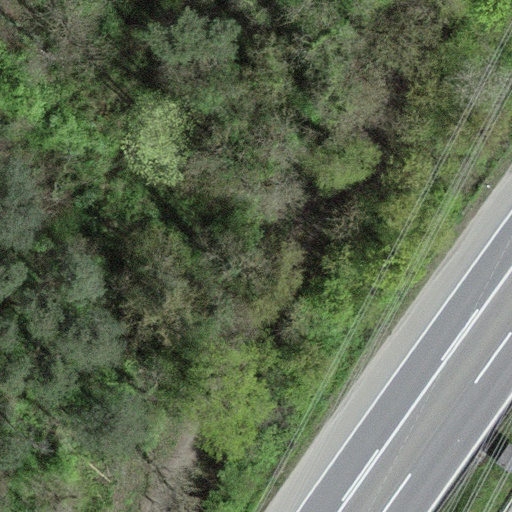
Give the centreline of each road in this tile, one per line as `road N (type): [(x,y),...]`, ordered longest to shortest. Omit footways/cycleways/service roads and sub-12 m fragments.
road 1 (track): [(159,511),(437,0)]
road 2 (motorway): [(511,332),(388,511)]
